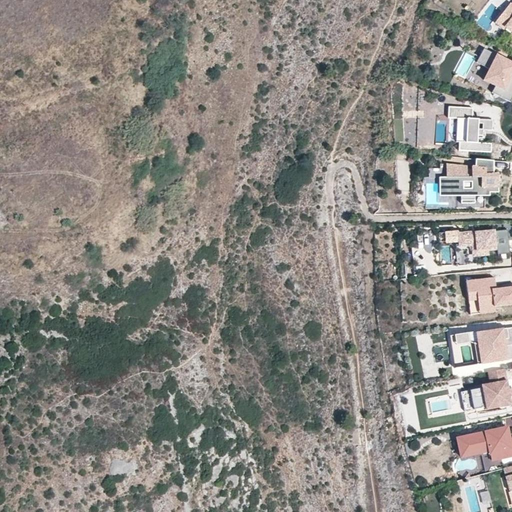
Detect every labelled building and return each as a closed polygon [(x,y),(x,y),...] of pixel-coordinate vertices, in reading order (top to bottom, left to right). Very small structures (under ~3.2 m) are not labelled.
[(511,5),(510,4),(503,13),(511,19),(505,27),(511,32),(511,5)] [(511,19),(503,13),(495,23),(503,30),(511,36),(511,32),(505,27),(511,19)] [(511,86),(511,85),(511,56),(509,62),(483,49),(476,62),(489,69),(483,80),(495,86),(492,93),(510,103),(511,99),(511,86)] [(482,136),(482,130),(485,130),(491,131),(492,120),(471,119),(472,108),(447,107),(447,116),(457,117),(455,140),(458,140),(458,151),(490,152),(491,144),(477,143),(477,136),(482,136)] [(495,184),(495,177),(493,177),(493,161),(475,160),(475,167),(471,167),(471,170),(467,170),(467,167),(447,165),(448,178),(446,178),(446,193),(461,192),(461,204),(475,203),(475,192),(499,192),(498,184),(495,184)] [(458,234),(458,232),(439,234),(439,243),(455,241),(459,241),(458,234)] [(495,249),(493,232),(476,233),(476,232),(458,234),(459,241),(460,247),(466,246),(477,245),(478,256),(489,255),(489,250),(495,249)] [(477,245),(466,246),(467,251),(468,265),(478,264),(478,256),(477,245)] [(457,265),(466,264),(466,252),(456,253),(457,265)] [(495,278),(466,281),(467,293),(477,292),(479,309),(511,304),(511,286),(496,289),(495,278)] [(477,292),(467,293),(470,310),(479,309),(477,292)] [(511,345),(511,327),(477,333),(481,364),(507,360),(506,352),(503,352),(502,347),(506,346),(511,345)] [(474,343),(477,331),(455,334),(456,344),(470,342),(474,343)] [(437,377),(434,358),(422,360),(425,379),(437,377)] [(455,367),(457,377),(476,372),(474,363),(455,367)] [(504,369),(488,372),(490,384),(482,385),(482,388),(461,392),(464,411),(486,407),(486,410),(511,405),(504,369)] [(511,455),(511,439),(510,440),(507,427),(465,436),(470,455),(489,451),(490,454),(499,452),(501,458),(511,455)] [(470,455),(465,436),(457,438),(461,457),(470,455)] [(501,458),(499,452),(490,454),(492,460),(501,458)] [(511,466),(503,469),(510,492),(511,491),(511,466)] [(481,502),(489,503),(490,492),(482,491),(481,502)]
